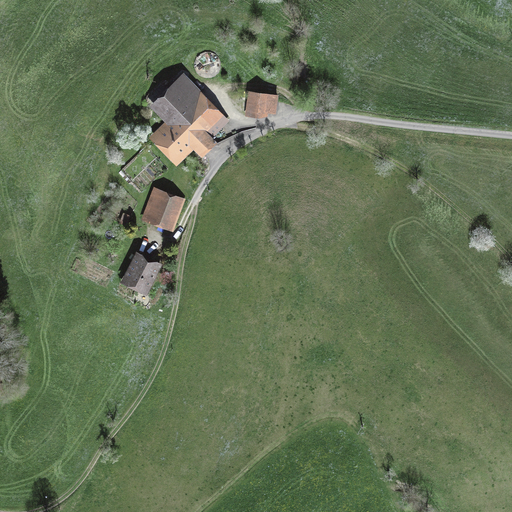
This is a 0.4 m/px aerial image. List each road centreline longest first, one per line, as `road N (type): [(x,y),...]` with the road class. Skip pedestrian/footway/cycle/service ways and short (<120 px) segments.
road 1 (track): [(36,511),(76,485),(152,377),(196,197)]
road 2 (track): [(511,135),(308,115),(235,147),(196,197)]
road 3 (track): [(402,511),(356,427),(330,413),(286,435),(197,511)]
